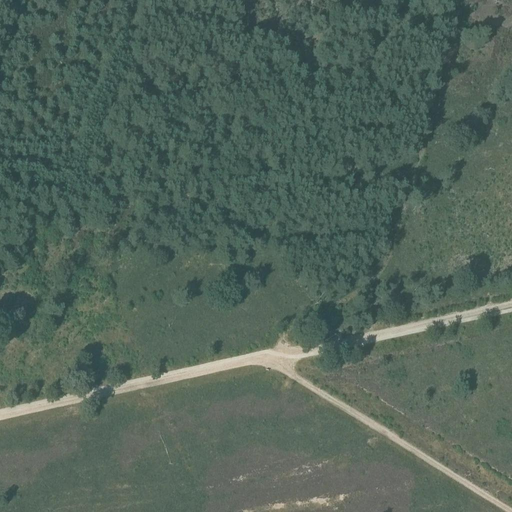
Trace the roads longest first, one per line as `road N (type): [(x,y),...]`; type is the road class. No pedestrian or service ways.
road 1 (track): [(0,418),(511,302)]
road 2 (track): [(511,511),(270,358)]
